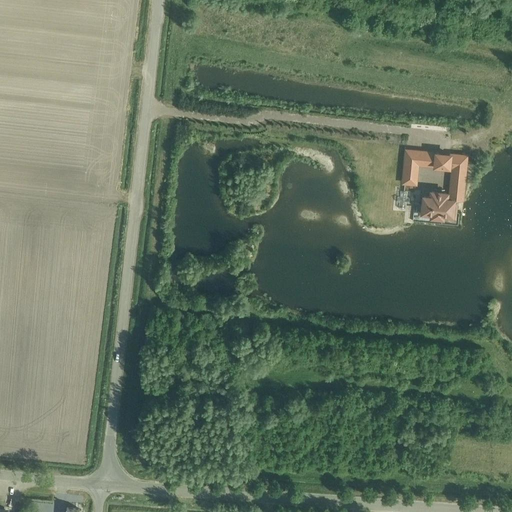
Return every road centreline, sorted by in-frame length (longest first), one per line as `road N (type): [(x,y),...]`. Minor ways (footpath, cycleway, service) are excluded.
road 1 (tertiary): [(104,485),(158,0)]
road 2 (tertiary): [(477,511),(104,485)]
